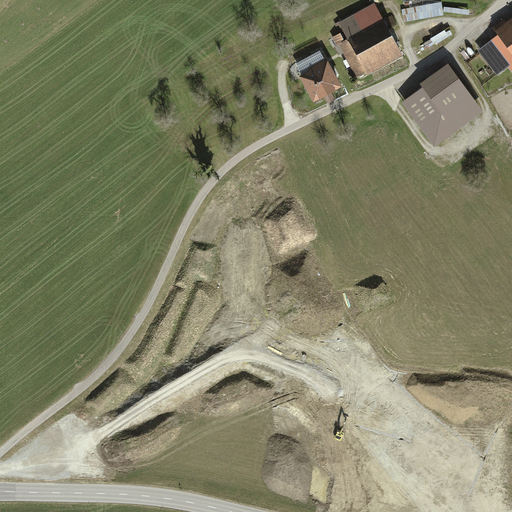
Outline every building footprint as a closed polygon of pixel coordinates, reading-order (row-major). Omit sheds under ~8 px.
[(377,5),(341,24),(350,40),(341,44),(360,81),(404,58),(377,5)] [(404,12),(406,21),(442,14),(441,5),(404,12)] [(499,37),(480,52),(499,77),(510,68),(511,71),(511,17),(495,31),(499,37)] [(312,71),(302,76),(316,105),(346,90),(330,59),(311,69),(312,71)] [(450,70),(406,102),(435,142),(480,110),(450,70)]
